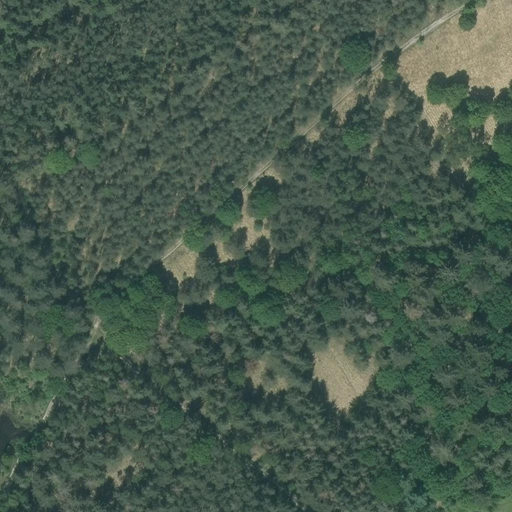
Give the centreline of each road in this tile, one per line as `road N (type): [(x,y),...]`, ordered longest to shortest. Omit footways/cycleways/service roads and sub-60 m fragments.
road 1 (track): [(0,176),(82,318),(367,70),(471,0)]
road 2 (track): [(298,511),(82,318),(0,494)]
road 3 (track): [(82,318),(109,328),(466,242),(511,214)]
